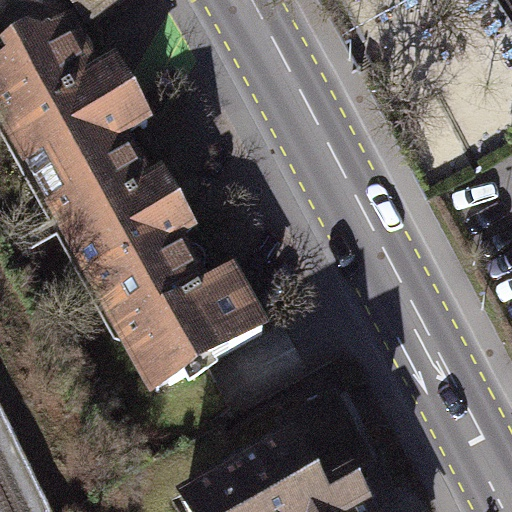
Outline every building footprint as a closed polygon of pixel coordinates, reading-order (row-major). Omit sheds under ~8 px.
[(0,0),(0,21),(19,55),(66,29),(81,22),(64,0),(0,0)] [(64,0),(81,22),(84,26),(119,0),(64,0)] [(19,55),(0,65),(0,109),(157,393),(262,335),(230,278),(210,288),(171,217),(84,61),(66,29),(19,55)] [(332,400),(283,425),(293,445),(317,490),(345,476),(365,465),(332,400)] [(230,438),(246,470),(293,445),(283,425),(277,414),(230,438)] [(246,470),(184,501),(189,511),(364,511),(345,476),(317,490),(293,445),(246,470)]
